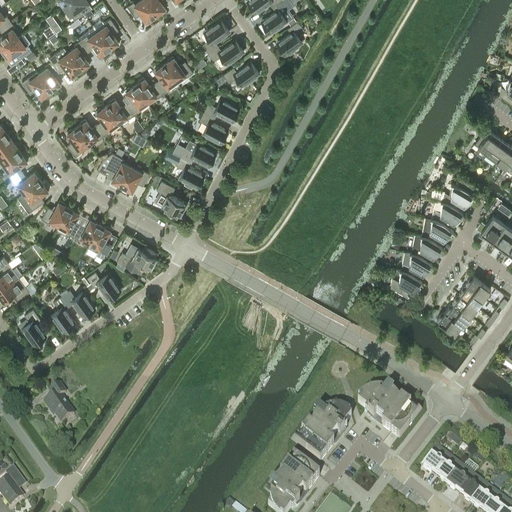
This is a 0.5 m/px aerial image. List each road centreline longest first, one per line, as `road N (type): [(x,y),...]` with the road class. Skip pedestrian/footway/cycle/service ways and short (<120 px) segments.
road 1 (residential): [(185,246),(276,69),(225,0)]
road 2 (residential): [(185,246),(169,274),(34,370),(0,321)]
road 3 (tertiary): [(185,246),(79,187),(32,129)]
road 4 (tertiary): [(185,246),(349,335)]
road 5 (residential): [(32,129),(145,49)]
road 6 (unclassified): [(52,511),(64,493),(0,406)]
